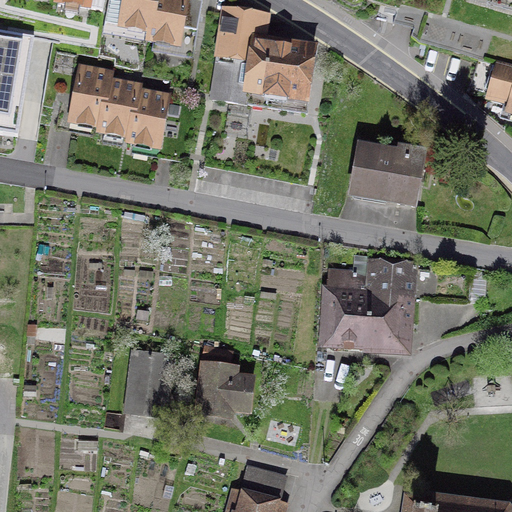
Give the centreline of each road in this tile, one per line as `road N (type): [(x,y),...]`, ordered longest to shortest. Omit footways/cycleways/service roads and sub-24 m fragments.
road 1 (residential): [(0,166),(511,262)]
road 2 (tertiary): [(278,0),(366,56),(511,172)]
road 3 (residential): [(511,327),(418,362),(307,511)]
